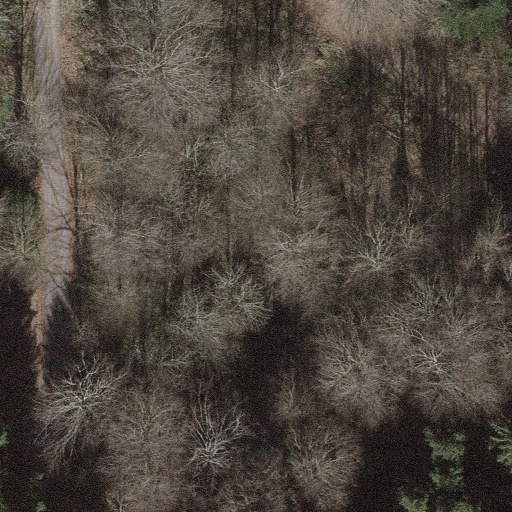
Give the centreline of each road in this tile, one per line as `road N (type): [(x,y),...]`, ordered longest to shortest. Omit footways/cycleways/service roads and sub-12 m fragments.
road 1 (track): [(34,0),(51,281),(22,511)]
road 2 (track): [(303,0),(419,95),(511,153)]
